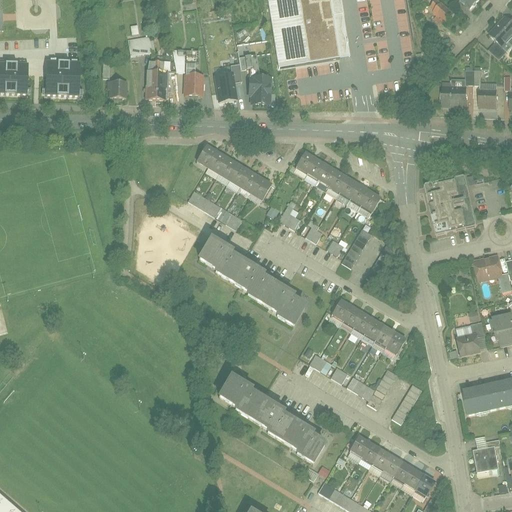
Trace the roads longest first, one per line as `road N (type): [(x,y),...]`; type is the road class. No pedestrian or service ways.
road 1 (tertiary): [(0,120),(405,137)]
road 2 (residential): [(255,235),(435,335)]
road 3 (residential): [(289,373),(460,475)]
road 4 (residential): [(420,261),(405,137)]
